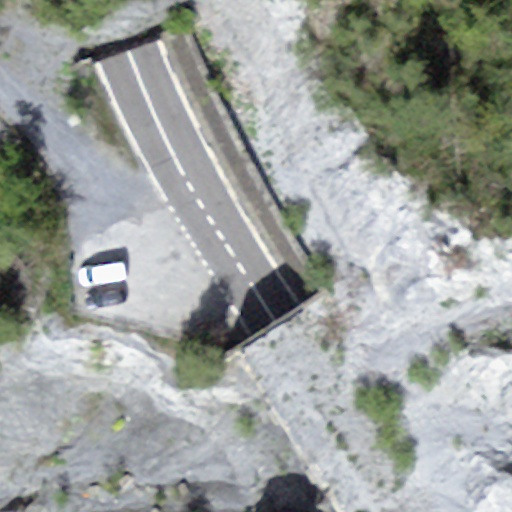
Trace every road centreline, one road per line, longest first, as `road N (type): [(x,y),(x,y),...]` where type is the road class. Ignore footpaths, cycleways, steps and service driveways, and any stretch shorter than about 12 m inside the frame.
road 1 (tertiary): [(103,0),(205,204),(395,511)]
road 2 (track): [(0,73),(84,164),(172,222),(205,204)]
